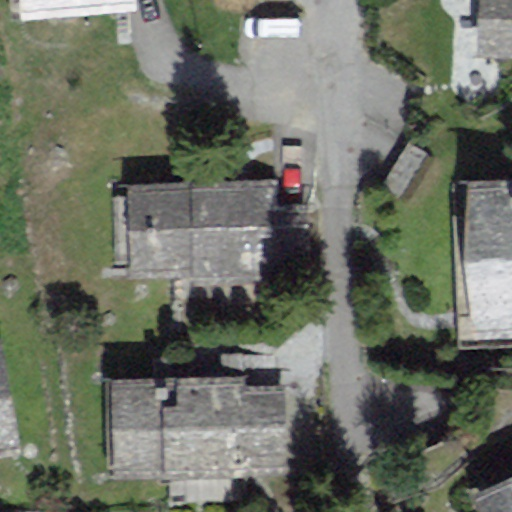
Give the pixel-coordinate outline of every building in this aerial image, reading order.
[(15,0),(18,25),(136,16),(135,0),(15,0)] [(511,0),(474,0),(474,58),(511,58),(511,0)] [(303,186),(124,192),(127,281),(305,275),(303,186)] [(511,186),(462,189),(470,342),(511,339),(511,186)] [(0,460),(16,457),(0,361),(0,460)] [(283,376),(108,381),(111,474),(286,469),(283,376)] [(511,511),(511,477),(470,498),(476,511),(511,511)]
